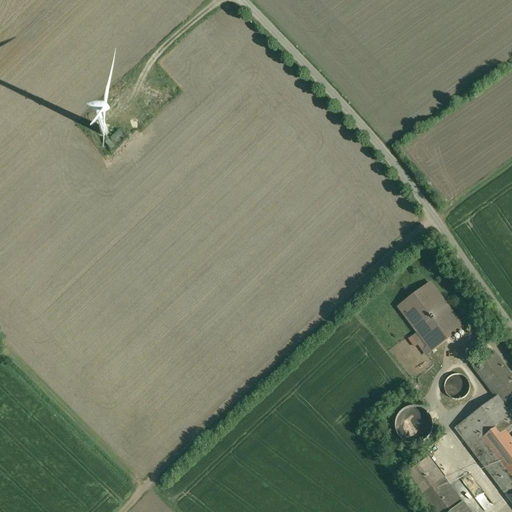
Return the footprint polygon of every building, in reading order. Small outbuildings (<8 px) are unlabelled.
[(464,328),(431,284),(399,307),(418,333),(424,341),(428,347),(432,352),(464,328)] [(418,333),(413,337),(419,344),(424,341),(418,333)] [(428,347),(424,350),(427,355),(432,352),(428,347)] [(511,440),(505,431),(511,425),(511,417),(506,410),(511,405),(511,376),(494,352),(474,367),(497,398),(456,429),(511,502),(511,440)] [(469,392),(470,387),(469,382),(466,378),(462,375),(457,375),(452,376),(448,379),(445,383),(445,388),(446,393),(449,397),(453,399),(458,400),(463,399),(467,396),(469,392)] [(429,458),(404,476),(431,511),(451,511),(463,504),(429,458)]
